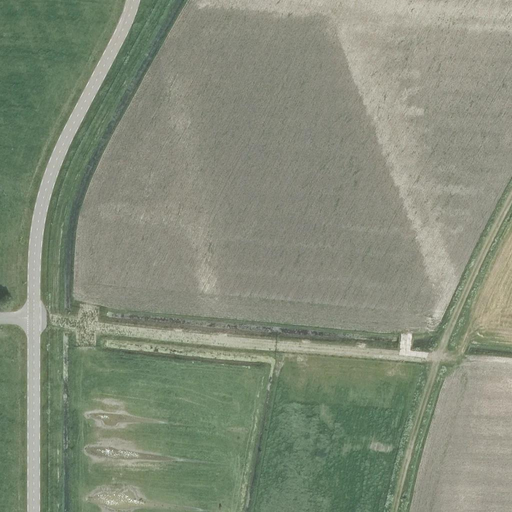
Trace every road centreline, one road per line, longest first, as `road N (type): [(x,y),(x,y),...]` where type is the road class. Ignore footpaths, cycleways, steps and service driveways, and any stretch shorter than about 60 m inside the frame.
road 1 (unclassified): [(33,511),(38,218),(51,171),(132,0)]
road 2 (track): [(426,358),(47,318)]
road 3 (track): [(438,356),(511,197)]
road 4 (track): [(393,511),(438,356)]
